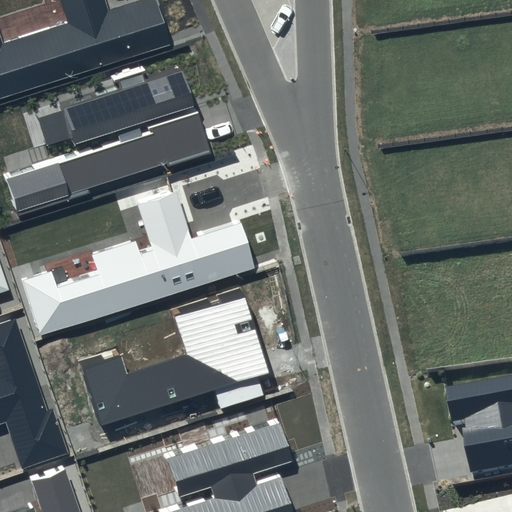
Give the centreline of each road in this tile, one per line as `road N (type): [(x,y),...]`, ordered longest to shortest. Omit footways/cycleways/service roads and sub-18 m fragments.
road 1 (residential): [(388,511),(309,152)]
road 2 (residential): [(309,152),(224,0)]
road 3 (residential): [(307,15),(309,152)]
